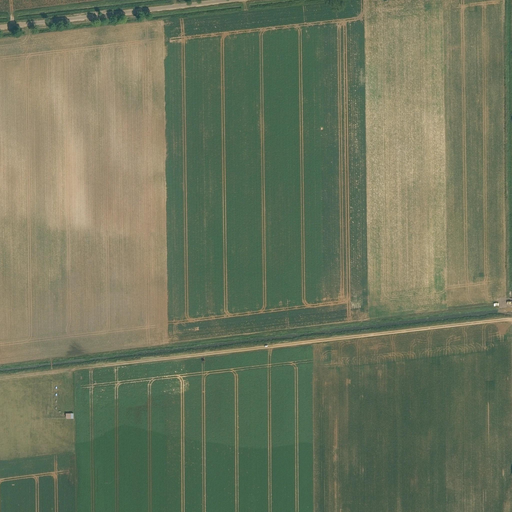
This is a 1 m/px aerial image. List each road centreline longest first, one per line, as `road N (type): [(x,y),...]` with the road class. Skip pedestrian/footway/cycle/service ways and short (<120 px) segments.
road 1 (track): [(0,377),(511,319)]
road 2 (unclassified): [(0,27),(232,0)]
